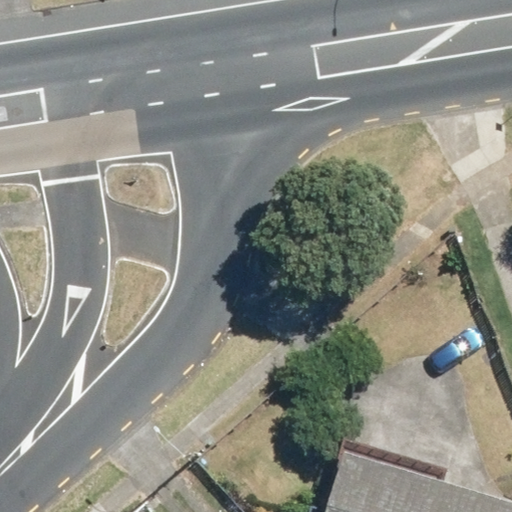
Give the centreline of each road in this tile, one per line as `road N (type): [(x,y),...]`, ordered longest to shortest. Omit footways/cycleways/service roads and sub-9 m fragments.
road 1 (unclassified): [(208,73),(208,253),(189,313),(156,364),(0,488)]
road 2 (unclassified): [(0,442),(51,383),(65,302),(69,204),(55,98)]
road 3 (primary): [(208,73),(511,24)]
road 4 (primary): [(55,98),(208,73)]
